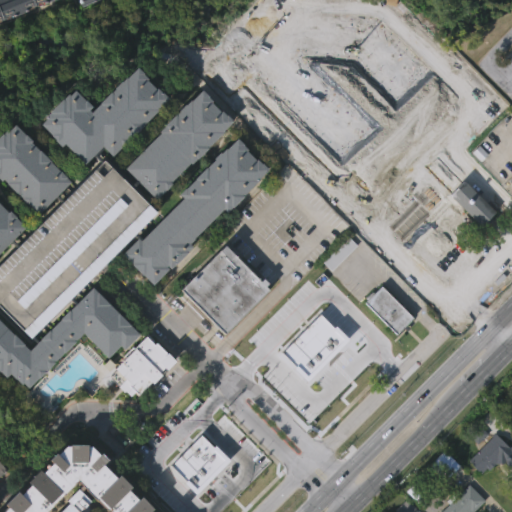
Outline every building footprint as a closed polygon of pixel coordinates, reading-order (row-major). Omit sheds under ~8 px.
[(38,0),(40,3),(36,5),(34,1),(30,3),(31,4),(28,5),(29,8),(17,12),(18,13),(15,14),(14,12),(8,14),(9,16),(0,19),(0,0),(38,0)] [(62,0),(76,40),(104,31),(93,0),(92,0),(91,0),(62,0)] [(0,56),(66,32),(56,4),(0,23),(0,56)] [(456,57),(504,106),(477,132),(476,130),(466,141),(450,125),(453,121),(425,93),(423,95),(416,88),(445,60),(449,64),(456,57)] [(143,72),(147,76),(146,78),(156,87),(157,86),(168,96),(144,123),(112,155),(102,145),(84,163),(63,142),(60,145),(40,122),(45,117),(44,116),(49,111),(48,110),(61,97),(68,91),(69,93),(74,88),(91,104),(88,108),(90,110),(120,79),(126,75),(137,65),(143,72)] [(207,94),(212,99),(211,100),(220,110),(221,109),(233,119),(197,158),(191,163),(189,161),(170,181),(172,182),(155,198),(124,167),(160,131),(158,130),(163,124),(185,102),(190,97),(191,98),(202,88),(207,94)] [(453,157),(450,160),(465,175),(502,140),(454,91),(447,98),(443,94),(417,120),(453,157)] [(82,198),(99,180),(110,191),(165,132),(132,101),(91,143),(70,123),(36,158),(59,179),(61,178),(82,198)] [(414,138),(446,169),(439,176),(444,180),(460,163),(478,181),(476,182),(480,186),(476,190),(497,211),(482,226),(461,205),(458,208),(454,205),(427,231),(469,272),(443,298),(382,238),(408,212),(411,214),(440,184),(435,180),(429,186),(397,154),(367,184),(349,166),(381,134),(379,133),(401,111),(421,130),(414,138)] [(20,124),(38,141),(36,142),(76,182),(44,215),(9,180),(7,182),(0,174),(0,141),(8,133),(14,128),(15,129),(20,124)] [(121,202),(153,233),(229,155),(197,124),(121,202)] [(242,143),(256,158),(257,157),(268,168),(226,211),(223,208),(193,238),(189,243),(192,246),(176,263),(170,268),(166,265),(165,266),(168,268),(152,284),(121,253),(137,237),(139,239),(182,197),(178,193),(214,158),(213,157),(220,150),(221,151),(226,147),(237,136),(242,143)] [(379,273),(438,332),(464,307),(423,265),(453,236),(477,260),(490,247),(470,226),(477,220),(456,199),(447,207),(393,152),(345,200),(364,219),(395,189),(424,220),(430,214),(435,218),(379,273)] [(68,214),(10,157),(0,167),(0,214),(35,248),(68,214)] [(90,277),(30,338),(0,307),(0,261),(103,158),(156,211),(90,277)] [(148,318),(222,244),(223,246),(265,204),(232,171),(176,228),(179,230),(120,289),(148,318)] [(0,204),(7,211),(9,209),(25,226),(0,251),(0,204)] [(225,244),(261,281),(264,278),(269,283),(265,286),(269,289),(225,334),(180,289),(225,244)] [(177,323),(220,367),(265,323),(221,279),(177,323)] [(337,281),(386,330),(360,356),(350,347),(341,356),(338,353),(298,393),(294,389),(290,393),(282,385),(286,381),(274,369),(323,319),(311,307),(322,296),(320,294),(323,291),(321,289),(328,282),(332,286),(337,281)] [(397,333),(365,303),(382,285),(413,317),(397,333)] [(92,287),(138,335),(123,349),(119,345),(106,357),(82,332),(26,388),(22,383),(20,384),(9,373),(5,377),(0,372),(0,322),(28,350),(92,287)] [(381,364),(331,314),(305,339),(319,353),(269,401),(282,414),(277,418),(289,430),(334,386),(335,388),(344,379),(355,390),(381,364)] [(409,352),(378,319),(361,336),(392,368),(409,352)] [(0,357),(0,408),(3,411),(8,406),(24,423),(80,367),(104,391),(116,379),(120,383),(136,368),(89,321),(26,383),(0,357)] [(269,359),(292,338),(283,329),(261,350),(269,359)] [(145,336),(154,344),(156,342),(175,361),(166,370),(164,367),(159,372),(161,375),(152,384),(150,382),(138,395),(134,391),(129,396),(117,386),(119,385),(109,375),(110,374),(102,365),(108,359),(116,366),(145,336)] [(105,409),(131,434),(170,393),(144,368),(105,409)] [(494,433),(509,446),(511,447),(511,445),(511,469),(501,458),(490,469),(488,467),(481,474),(468,461),(492,437),(491,436),(494,433)] [(90,447),(98,456),(100,454),(107,462),(102,466),(115,480),(118,477),(130,489),(127,491),(137,502),(140,499),(151,511),(150,511),(3,511),(6,510),(2,506),(15,493),(18,497),(28,487),(25,484),(38,471),(41,474),(50,465),(47,461),(55,454),(56,455),(65,447),(90,447)] [(479,509),(495,492),(509,506),(511,502),(511,483),(492,465),(464,495),(479,509)] [(444,511),(457,499),(441,484),(427,499),(441,511),(444,511)] [(441,511),(469,484),(485,500),(473,511),(441,511)]
